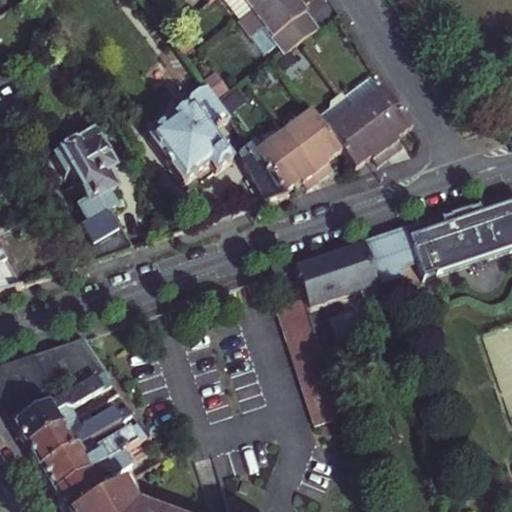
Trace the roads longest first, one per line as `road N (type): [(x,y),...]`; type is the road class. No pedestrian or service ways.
road 1 (residential): [(0,335),(463,179)]
road 2 (residential): [(352,0),(420,96),(463,179)]
